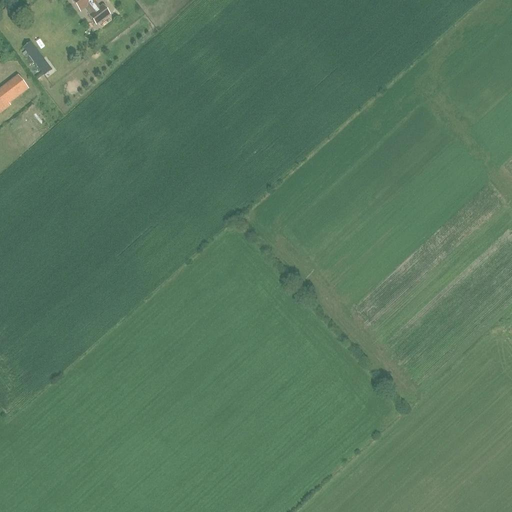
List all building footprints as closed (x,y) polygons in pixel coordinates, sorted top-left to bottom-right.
[(39,0),(34,1),(36,8),(43,7),(44,13),(52,12),(49,0),(39,0)] [(94,0),(71,0),(80,11),(87,6),(93,13),(89,16),(96,24),(109,14),(102,6),(99,8),(93,1),(94,0)] [(80,43),(77,37),(68,40),(71,46),(80,43)] [(45,64),(30,43),(23,47),(39,68),(45,64)] [(0,88),(0,113),(10,106),(9,104),(28,89),(17,75),(0,88)]
